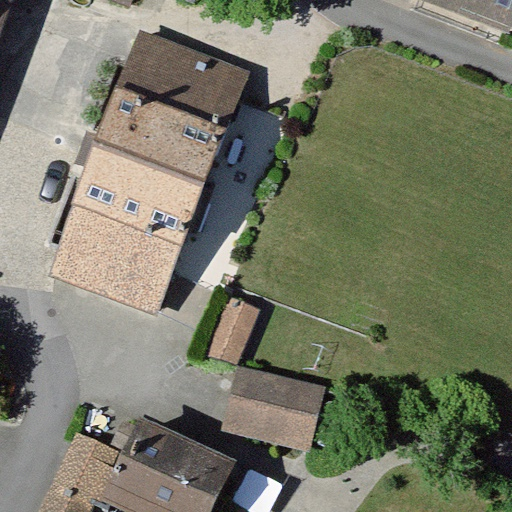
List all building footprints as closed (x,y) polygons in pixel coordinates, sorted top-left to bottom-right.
[(103,0),(129,10),(132,0),(103,0)] [(511,0),(416,0),(511,37),(511,0)] [(251,75),(138,34),(42,285),(154,322),(251,75)] [(261,311),(232,298),(207,354),(236,367),(261,311)] [(327,390),(240,367),(222,433),(309,456),(327,390)] [(214,511),(237,464),(140,419),(123,454),(99,504),(115,511),(214,511)] [(99,504),(123,454),(78,433),(40,511),(90,511),(95,503),(99,504)]
